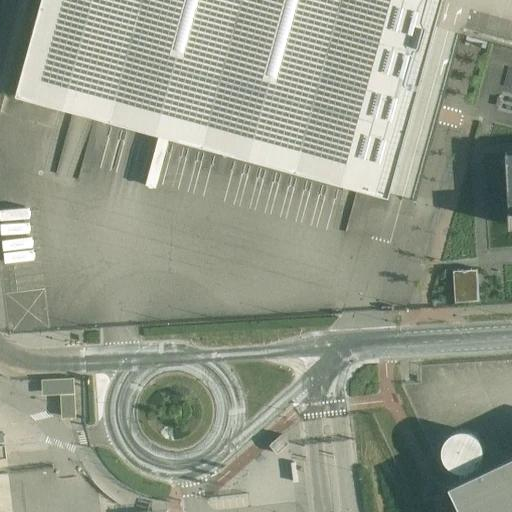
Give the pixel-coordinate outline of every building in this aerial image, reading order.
[(511,0),(42,0),(17,93),(397,196),(415,201),(462,32),(511,46),(511,151),(504,152),(509,226),(511,226),(511,219),(511,218),(511,0)] [(479,301),(479,267),(454,268),(455,302),(479,301)] [(444,442),(442,450),(443,459),(447,466),(454,471),(462,474),(470,473),(478,468),(483,462),(485,454),(484,445),(480,438),(473,433),(465,430),(457,431),(449,436),(444,442)] [(281,434),(269,445),(277,454),(289,443),(281,434)] [(511,511),(511,455),(449,486),(461,511),(511,511)]
